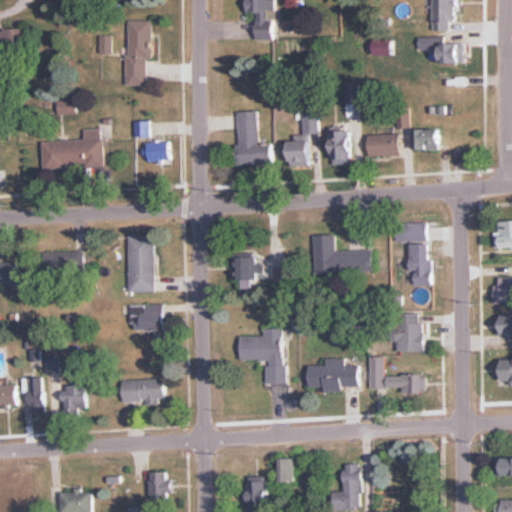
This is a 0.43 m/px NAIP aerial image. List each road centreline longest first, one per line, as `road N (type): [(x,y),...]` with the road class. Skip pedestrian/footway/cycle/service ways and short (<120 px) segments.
road 1 (residential): [(0,218),(460,194),(511,183)]
road 2 (residential): [(205,511),(199,0)]
road 3 (residential): [(0,451),(464,426)]
road 4 (residential): [(465,511),(460,194)]
road 5 (residential): [(506,184),(504,0)]
